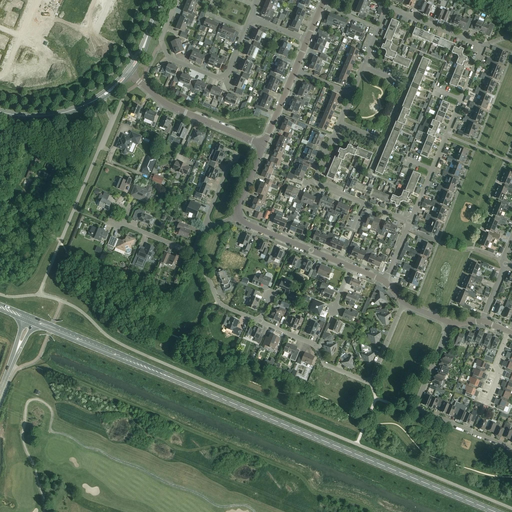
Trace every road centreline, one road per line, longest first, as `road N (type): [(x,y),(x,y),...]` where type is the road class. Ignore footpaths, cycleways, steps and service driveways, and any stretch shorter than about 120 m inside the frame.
road 1 (primary): [(494,511),(34,321)]
road 2 (residential): [(461,100),(481,47),(387,8),(361,65)]
road 3 (residential): [(403,305),(371,382),(326,365),(314,345),(258,320)]
road 4 (residential): [(511,447),(416,408),(450,323)]
road 5 (residential): [(177,0),(160,38),(168,58),(224,80),(243,31)]
road 6 (residential): [(262,145),(160,101),(127,72)]
road 7 (tertiary): [(350,266),(236,216)]
